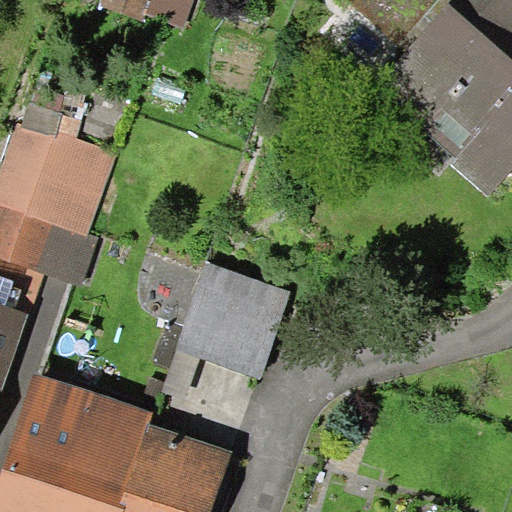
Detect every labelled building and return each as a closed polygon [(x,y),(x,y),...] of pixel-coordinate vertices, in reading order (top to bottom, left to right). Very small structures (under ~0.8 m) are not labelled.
[(500,164),(511,150),(511,53),(504,47),(511,37),(511,0),(444,0),(438,7),(429,0),(341,0),(414,64),(392,89),(462,151),(472,139),(500,164)] [(108,169),(19,137),(0,189),(0,262),(35,275),(51,228),(83,239),(108,169)] [(174,350),(255,379),(277,317),(196,287),(174,350)] [(0,369),(18,321),(0,314),(0,369)] [(0,479),(0,511),(53,511),(86,414),(27,394),(0,479)] [(53,511),(117,511),(146,434),(86,414),(53,511)] [(206,511),(225,461),(146,434),(117,511),(206,511)]
